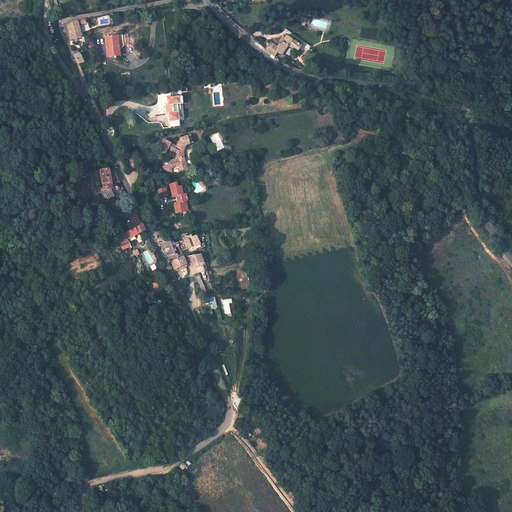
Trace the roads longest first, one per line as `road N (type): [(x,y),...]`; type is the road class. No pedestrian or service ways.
road 1 (unclassified): [(94,111),(230,412),(212,437),(169,466),(89,483),(80,511)]
road 2 (unclassified): [(240,34),(297,72),(460,100),(479,206),(511,261)]
road 3 (track): [(511,283),(438,168),(407,156),(389,137),(362,131),(297,72)]
road 4 (track): [(230,412),(239,402),(249,306),(267,291)]
road 5 (residential): [(46,0),(52,49),(94,111)]
